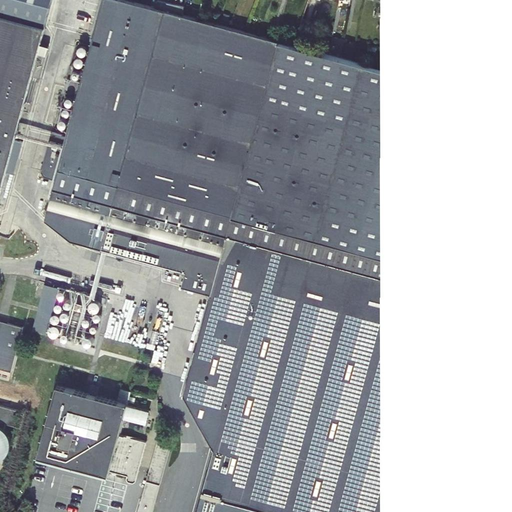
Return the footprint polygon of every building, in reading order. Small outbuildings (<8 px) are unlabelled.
[(0,0),(0,178),(2,179),(50,0),(0,0)] [(193,511),(426,511),(472,331),(498,336),(511,279),(511,246),(483,237),(511,104),(511,103),(135,0),(98,0),(49,203),(220,250),(183,389),(213,444),(193,511)] [(333,47),(343,49),(345,38),(335,36),(333,47)] [(43,284),(36,331),(81,338),(81,340),(99,343),(106,297),(91,295),(92,291),(43,284)] [(26,319),(0,313),(0,377),(12,381),(26,319)] [(130,395),(52,378),(34,455),(140,479),(149,436),(122,430),(130,395)] [(0,427),(0,460),(1,461),(14,433),(0,427)] [(158,438),(140,511),(155,511),(159,499),(173,441),(158,438)]
